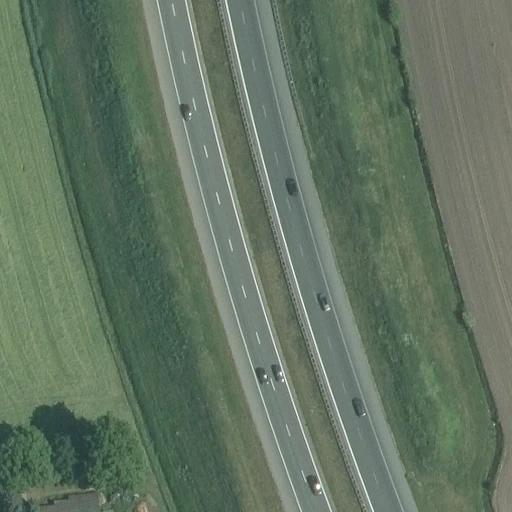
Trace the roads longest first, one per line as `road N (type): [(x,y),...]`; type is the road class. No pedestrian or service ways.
road 1 (motorway): [(388,511),(300,246),(241,0)]
road 2 (motorway): [(174,0),(232,258),(316,511)]
